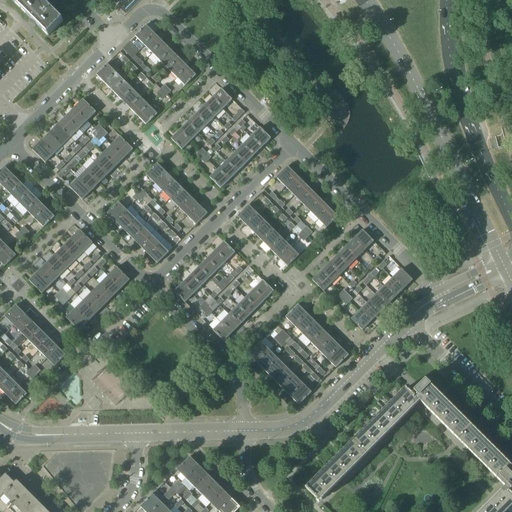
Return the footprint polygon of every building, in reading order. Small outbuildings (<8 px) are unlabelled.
[(12,0),(48,35),(62,22),(62,21),(40,0),(12,0)] [(135,37),(144,46),(155,35),(146,26),(135,37)] [(149,58),(152,54),(163,43),(155,35),(144,46),(148,49),(144,53),(149,58)] [(131,41),(122,49),(127,54),(132,59),(140,50),(131,41)] [(152,54),(161,63),(172,52),(163,43),(152,54)] [(161,63),(169,71),(180,60),(172,52),(161,63)] [(169,71),(177,79),(188,68),(180,60),(169,71)] [(96,75),(105,85),(116,74),(107,64),(96,75)] [(188,68),(177,79),(185,87),(196,76),(188,68)] [(105,85),(113,93),(124,82),(116,74),(105,85)] [(113,93),(121,101),(132,90),(124,82),(113,93)] [(221,89),(211,98),(222,110),(232,100),(221,89)] [(121,101),(130,109),(141,99),(132,90),(121,101)] [(211,98),(203,107),(214,118),(222,110),(211,98)] [(130,109),(138,118),(149,107),(141,99),(130,109)] [(83,100),(74,108),(87,121),(96,113),(83,100)] [(149,107),(138,118),(146,125),(157,115),(149,107)] [(203,107),(195,115),(206,126),(214,118),(203,107)] [(74,108),(66,117),(79,130),(87,121),(74,108)] [(241,110),(232,119),(235,122),(244,113),(241,110)] [(195,115),(187,123),(198,134),(206,126),(195,115)] [(66,117),(57,125),(70,138),(79,130),(66,117)] [(187,123),(178,132),(189,143),(198,134),(187,123)] [(57,125),(49,134),(56,140),(62,146),(70,138),(57,125)] [(93,130),(98,135),(103,129),(98,125),(93,130)] [(259,128),(250,138),(261,149),(270,139),(259,128)] [(103,129),(98,135),(102,139),(107,134),(103,129)] [(189,143),(178,132),(171,139),(182,150),(189,143)] [(49,134),(41,142),(54,155),(62,146),(56,140),(49,134)] [(120,137),(111,145),(124,158),(133,150),(120,137)] [(89,141),(86,138),(80,143),(83,146),(89,141)] [(250,138),(242,146),(253,157),(261,149),(250,138)] [(54,155),(41,142),(32,150),(45,163),(54,155)] [(92,143),(86,149),(89,152),(91,150),(93,152),(97,149),(92,143)] [(207,144),(199,152),(203,157),(206,154),(212,148),(210,147),(207,144)] [(111,145),(102,154),(115,167),(124,158),(111,145)] [(72,152),(75,155),(81,149),(78,146),(72,152)] [(242,146),(233,154),(245,165),(253,157),(242,146)] [(83,152),(77,157),(81,160),(86,155),(83,152)] [(64,160),(67,163),(72,157),(69,154),(64,160)] [(102,154),(94,162),(107,175),(115,167),(102,154)] [(233,154),(225,162),(236,173),(245,165),(233,154)] [(75,160),(69,166),(72,169),(78,163),(75,160)] [(55,168),(56,168),(58,171),(64,165),(61,162),(55,168)] [(94,162),(86,170),(99,183),(107,175),(94,162)] [(225,162),(217,170),(228,181),(236,173),(225,162)] [(146,175),(153,183),(164,171),(157,164),(146,175)] [(0,190),(1,190),(14,177),(4,167),(0,171),(0,190)] [(276,178),(285,188),(297,176),(287,167),(276,178)] [(67,168),(61,174),(64,177),(70,171),(67,168)] [(86,170),(78,179),(91,192),(99,183),(86,170)] [(228,181),(217,170),(209,178),(220,189),(228,181)] [(153,183),(162,191),(173,180),(164,171),(153,183)] [(285,188),(294,196),(305,185),(297,176),(285,188)] [(3,188),(11,196),(22,185),(14,177),(1,190),(3,188)] [(91,192),(78,179),(69,187),(82,200),(91,192)] [(162,191),(170,199),(181,188),(173,180),(162,191)] [(11,196),(19,204),(30,193),(22,185),(11,196)] [(294,196),(302,204),(313,193),(305,185),(294,196)] [(170,199),(178,208),(189,196),(181,188),(170,199)] [(19,204),(27,212),(38,201),(30,193),(19,204)] [(302,204),(310,212),(321,201),(313,193),(302,204)] [(178,208),(186,216),(197,204),(189,196),(178,208)] [(27,212),(36,220),(47,210),(38,201),(27,212)] [(310,212),(318,220),(329,209),(321,201),(310,212)] [(107,214),(114,221),(126,210),(118,203),(107,214)] [(197,204),(186,216),(196,225),(207,214),(197,204)] [(237,217),(247,227),(258,215),(248,206),(237,217)] [(157,211),(162,216),(165,213),(160,208),(157,211)] [(329,209),(318,220),(326,228),(337,217),(329,209)] [(47,210),(36,220),(43,228),(54,217),(47,210)] [(114,221),(123,230),(134,219),(126,210),(114,221)] [(247,227),(255,235),(266,223),(258,215),(247,227)] [(123,230),(131,238),(142,227),(134,219),(123,230)] [(255,235),(263,243),(274,232),(266,223),(255,235)] [(15,228),(19,231),(22,234),(26,230),(23,227),(17,226),(15,228)] [(131,238),(139,246),(150,235),(142,227),(131,238)] [(79,230),(70,239),(83,252),(92,243),(79,230)] [(362,230),(352,241),(364,251),(373,242),(362,230)] [(263,243),(272,251),(283,240),(274,232),(263,243)] [(139,246),(147,255),(159,243),(150,235),(139,246)] [(70,239),(62,247),(75,260),(83,252),(70,239)] [(272,251),(280,259),(291,248),(283,240),(272,251)] [(352,241),(344,248),(356,260),(364,251),(352,241)] [(224,242),(214,251),(225,262),(235,253),(224,242)] [(159,243),(147,255),(157,264),(168,253),(159,243)] [(62,247),(54,256),(67,269),(75,260),(62,247)] [(8,248),(0,255),(0,262),(4,267),(16,256),(8,248)] [(291,248),(280,259),(287,267),(299,256),(291,248)] [(344,248),(336,257),(347,268),(356,260),(344,248)] [(214,251),(206,260),(217,271),(225,262),(214,251)] [(91,260),(94,263),(100,257),(97,254),(91,260)] [(54,256),(46,264),(59,277),(67,269),(54,256)] [(336,257),(328,265),(339,276),(347,268),(336,257)] [(379,266),(382,269),(391,260),(388,257),(379,266)] [(103,260),(97,266),(100,269),(106,263),(103,260)] [(206,260),(198,268),(209,279),(217,271),(206,260)] [(83,268),(86,271),(92,265),(89,262),(83,268)] [(46,264),(38,272),(50,285),(59,277),(46,264)] [(328,265),(320,273),(331,284),(339,276),(328,265)] [(116,267),(108,276),(121,289),(129,281),(116,267)] [(94,268),(88,274),(92,277),(97,271),(94,268)] [(198,268),(190,276),(201,287),(209,279),(198,268)] [(240,277),(243,280),(248,276),(248,277),(253,272),(250,268),(244,274),(240,277)] [(401,269),(391,279),(403,290),(412,280),(401,269)] [(75,276),(78,279),(83,274),(80,270),(75,276)] [(50,285),(38,272),(29,281),(42,294),(50,285)] [(331,284),(320,273),(312,281),(323,292),(331,284)] [(86,276),(80,282),(83,285),(89,279),(86,276)] [(108,276),(99,284),(112,297),(121,289),(108,276)] [(190,276),(182,283),(193,294),(201,287),(190,276)] [(225,279),(221,282),(226,287),(234,279),(231,276),(226,280),(225,279)] [(226,287),(221,282),(220,282),(219,283),(214,278),(211,281),(221,291),(226,287)] [(69,288),(75,282),(72,279),(66,285),(69,288)] [(391,279),(383,287),(394,298),(403,290),(391,279)] [(262,281),(253,290),(264,301),(273,292),(262,281)] [(193,294),(182,283),(174,292),(185,303),(193,294)] [(78,284),(72,290),(75,293),(81,288),(78,284)] [(99,284),(91,293),(104,306),(112,297),(99,284)] [(383,287),(375,295),(386,307),(394,298),(383,287)] [(62,289),(58,293),(62,297),(66,293),(62,289)] [(66,293),(62,297),(67,302),(71,298),(70,297),(74,293),(71,289),(66,293)] [(253,290),(245,298),(256,309),(264,301),(253,290)] [(54,297),(58,301),(62,297),(58,293),(54,297)] [(91,293),(83,301),(96,314),(104,306),(91,293)] [(375,295),(367,304),(378,315),(386,307),(375,295)] [(62,297),(58,301),(63,306),(67,302),(62,297)] [(245,298),(237,306),(248,317),(256,309),(245,298)] [(83,301),(74,309),(87,323),(96,314),(83,301)] [(367,304),(358,312),(370,323),(378,315),(367,304)] [(4,317),(14,326),(25,315),(15,305),(4,317)] [(285,318),(293,326),(306,313),(298,305),(285,318)] [(237,306),(228,315),(239,326),(248,317),(237,306)] [(87,323),(74,309),(66,318),(79,331),(87,323)] [(370,323),(358,312),(351,319),(362,331),(370,323)] [(293,326),(302,335),(315,322),(306,313),(293,326)] [(14,326),(22,334),(33,323),(25,315),(14,326)] [(228,315),(221,322),(232,333),(239,326),(228,315)] [(232,333),(221,322),(212,331),(223,342),(232,333)] [(302,335),(310,343),(323,330),(315,322),(302,335)] [(22,334),(30,343),(41,331),(33,323),(22,334)] [(282,330),(278,335),(282,339),(286,334),(282,330)] [(310,343),(319,351),(331,339),(323,330),(310,343)] [(30,343),(38,351),(50,339),(41,331),(30,343)] [(286,334),(282,339),(286,343),(290,338),(286,334)] [(273,339),(277,343),(282,339),(278,335),(273,339)] [(4,341),(10,347),(13,344),(7,338),(4,341)] [(38,351),(46,359),(58,347),(50,339),(38,351)] [(282,339),(277,343),(281,347),(286,343),(282,339)] [(319,351),(327,360),(340,347),(331,339),(319,351)] [(248,355),(257,363),(269,351),(261,342),(248,355)] [(291,346),(297,351),(300,348),(294,343),(291,346)] [(58,347),(46,359),(54,367),(66,355),(58,347)] [(340,347),(327,360),(336,368),(348,356),(340,347)] [(294,354),(288,348),(285,351),(291,357),(294,354)] [(257,363),(265,372),(278,359),(269,351),(257,363)] [(299,354),(305,360),(308,357),(302,351),(299,354)] [(303,362),(297,357),(294,360),(300,365),(303,362)] [(265,372),(273,380),(286,367),(278,359),(265,372)] [(308,362),(314,368),(317,365),(311,359),(308,362)] [(311,371),(305,365),(302,368),(308,374),(311,371)] [(23,371),(28,377),(33,373),(30,370),(29,370),(26,367),(23,371)] [(273,380),(282,388),(294,376),(286,367),(273,380)] [(316,370),(322,376),(325,373),(319,367),(316,370)] [(0,372),(0,389),(11,378),(3,370),(0,372)] [(319,379),(313,373),(310,376),(316,382),(319,379)] [(282,388),(290,397),(303,384),(294,376),(282,388)] [(0,389),(8,397),(19,386),(11,378),(0,389)] [(419,397),(442,420),(454,409),(425,380),(411,394),(406,389),(405,388),(305,488),(305,489),(306,489),(317,500),(369,447),(417,400),(416,399),(419,397)] [(303,384),(290,397),(298,405),(311,393),(303,384)] [(19,386),(8,397),(16,405),(27,394),(19,386)] [(478,455),(492,470),(504,459),(486,441),(482,437),(454,409),(442,420),(478,455)] [(176,470),(185,479),(198,466),(189,457),(176,470)] [(504,459),(492,470),(509,487),(484,511),(506,511),(511,506),(511,467),(510,465),(504,459)] [(185,479),(194,487),(207,474),(198,466),(185,479)] [(0,487),(4,492),(16,481),(8,473),(9,473),(8,472),(7,473),(5,475),(0,480),(0,487)] [(194,487),(202,495),(215,482),(207,474),(194,487)] [(4,492),(5,493),(13,501),(25,489),(22,487),(17,482),(17,481),(16,481),(4,492)] [(178,481),(174,485),(179,489),(183,486),(178,481)] [(202,495),(210,503),(223,490),(215,482),(202,495)] [(174,485),(171,488),(176,493),(179,489),(174,485)] [(183,486),(179,489),(176,493),(178,496),(185,488),(183,486)] [(171,488),(167,492),(172,497),(176,493),(171,488)] [(13,501),(13,502),(22,510),(33,498),(29,494),(29,493),(25,489),(13,501)] [(210,503),(218,511),(231,499),(223,490),(210,503)] [(172,497),(167,492),(164,495),(168,500),(172,497)] [(183,497),(186,500),(192,495),(189,492),(183,497)] [(0,497),(0,509),(2,511),(13,502),(13,501),(5,493),(1,497),(0,497)] [(140,507),(144,511),(151,511),(161,503),(152,494),(140,507)] [(22,510),(23,511),(36,511),(42,506),(40,504),(35,499),(34,498),(34,499),(33,498),(22,510)] [(231,499),(218,511),(235,511),(240,507),(231,499)] [(183,503),(180,500),(174,506),(177,509),(183,503)] [(191,506),(194,509),(200,503),(197,500),(191,506)] [(2,511),(19,511),(22,510),(13,502),(2,511)] [(151,511),(168,511),(169,511),(161,503),(151,511)]
